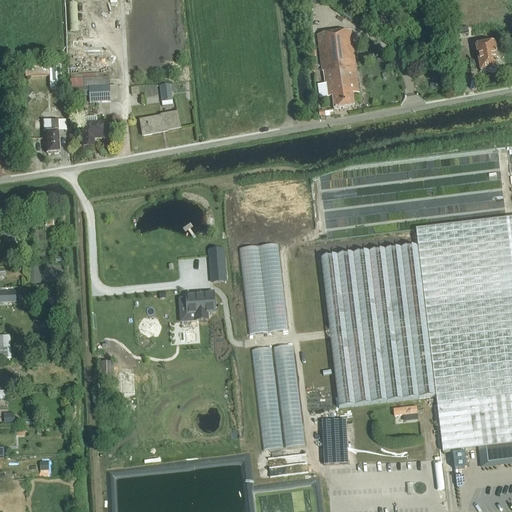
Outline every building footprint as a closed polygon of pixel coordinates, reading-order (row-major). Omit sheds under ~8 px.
[(391,24),(382,30),(388,38),(397,31),(391,24)] [(359,94),(351,31),(317,36),(322,72),(323,72),(325,85),(327,85),(329,98),(332,98),(334,110),(354,108),(352,95),(359,94)] [(495,73),(496,71),(497,71),(496,61),(498,61),(495,43),(476,46),(481,72),(488,71),(488,72),(489,72),(491,74),(495,73)] [(49,66),(49,65),(25,66),(25,78),(50,77),(49,66)] [(61,66),(49,66),(50,77),(50,89),(62,89),(61,66)] [(111,102),(109,78),(71,81),(72,92),(70,92),(70,94),(72,94),(72,97),(89,96),(90,104),(111,102)] [(25,85),(20,90),(29,98),(33,93),(25,85)] [(170,86),(160,87),(162,103),(172,102),(170,86)] [(22,100),(27,106),(32,101),(26,96),(22,100)] [(180,129),(177,114),(162,117),(162,118),(141,122),(143,137),(161,134),(160,132),(180,129)] [(60,154),(58,121),(51,121),(52,133),(46,134),(47,155),(60,154)] [(83,124),(84,147),(94,147),(93,139),(106,138),(106,123),(83,124)] [(418,248),(321,259),(329,330),(330,338),(339,410),(436,398),(437,405),(443,453),(453,452),(486,448),(488,464),(511,460),(511,218),(506,219),(416,230),(418,248)] [(4,244),(16,244),(15,232),(3,232),(4,244)] [(225,251),(208,253),(209,263),(225,261),(225,251)] [(226,273),(210,275),(210,283),(227,281),(226,273)] [(15,291),(0,291),(0,303),(16,303),(15,291)] [(211,294),(186,298),(188,314),(196,312),(198,319),(207,318),(206,311),(214,309),(211,294)] [(0,359),(11,359),(10,336),(3,337),(4,349),(0,348),(0,359)] [(294,347),(251,352),(263,451),(306,446),(294,347)] [(98,364),(100,390),(115,389),(113,363),(98,364)] [(19,375),(9,375),(10,385),(20,385),(19,375)] [(93,396),(94,413),(106,412),(105,395),(93,396)] [(394,410),(394,417),(404,416),(405,422),(418,421),(417,415),(418,414),(417,407),(394,410)] [(4,415),(4,424),(14,424),(14,414),(4,415)] [(463,452),(453,453),(454,469),(465,467),(464,459),(463,453),(463,452)] [(435,464),(436,490),(443,490),(442,464),(435,464)]
